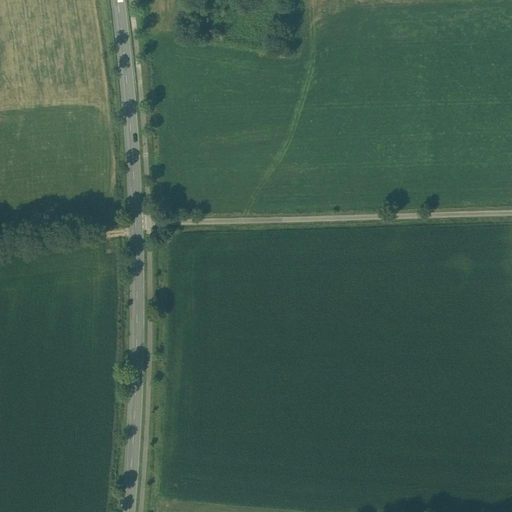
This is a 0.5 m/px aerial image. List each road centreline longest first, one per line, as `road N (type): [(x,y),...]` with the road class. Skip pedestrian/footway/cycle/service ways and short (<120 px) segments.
road 1 (secondary): [(127,511),(136,249),(117,0)]
road 2 (track): [(0,248),(135,232)]
